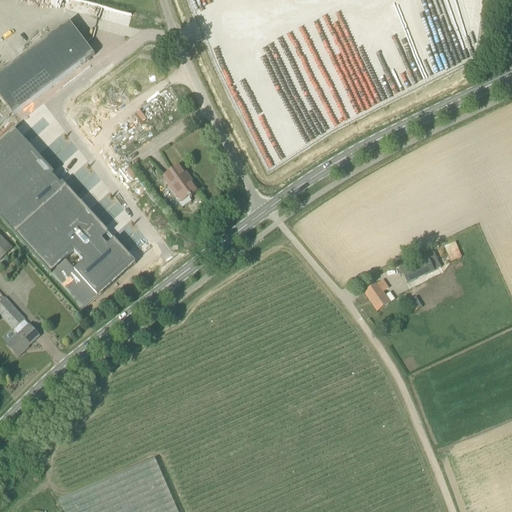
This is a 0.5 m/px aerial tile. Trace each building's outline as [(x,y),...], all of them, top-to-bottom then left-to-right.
[(86,62),(94,55),(88,47),(87,47),(68,23),(0,75),(0,99),(14,117),(85,61),(86,62)] [(125,238),(135,247),(134,264),(179,234),(130,162),(112,174),(87,137),(22,180),(46,215),(48,207),(53,213),(52,231),(62,199),(93,210),(71,209),(84,213),(79,228),(83,232),(79,235),(75,247),(81,243),(81,246),(69,253),(78,261),(68,267),(82,271),(82,270),(98,259),(131,220),(125,238)] [(164,179),(181,203),(188,198),(190,200),(192,199),(191,198),(199,192),(180,167),(164,179)] [(0,261),(0,262),(12,250),(0,236),(0,261)] [(455,242),(444,247),(451,263),(462,258),(455,242)] [(434,254),(400,269),(407,285),(441,269),(434,254)] [(377,286),(364,294),(377,313),(389,304),(382,294),(388,290),(383,282),(377,286)] [(0,315),(14,331),(24,321),(5,300),(0,303),(0,315)] [(23,352),(39,337),(24,321),(14,331),(18,336),(7,346),(18,359),(24,353),(23,352)] [(63,511),(177,511),(155,460),(59,501),(63,511)]
